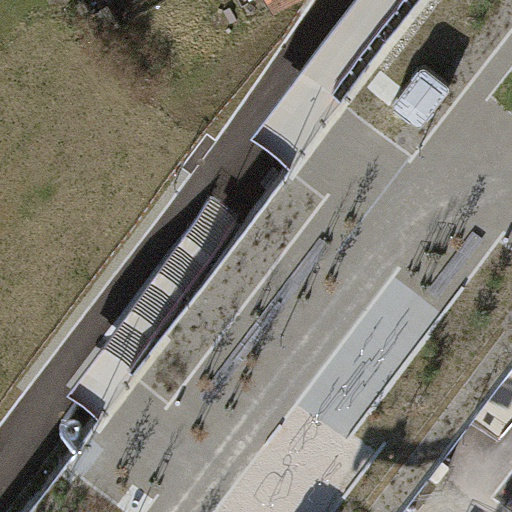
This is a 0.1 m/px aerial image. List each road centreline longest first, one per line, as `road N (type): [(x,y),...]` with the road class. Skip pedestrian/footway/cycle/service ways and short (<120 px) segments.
road 1 (motorway): [(511,41),(143,511)]
road 2 (motorway): [(274,511),(511,205)]
